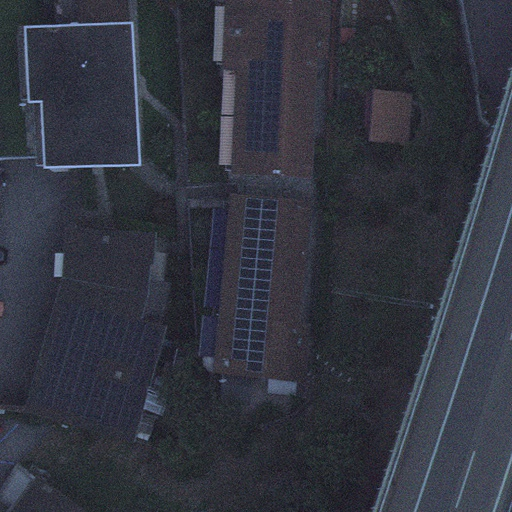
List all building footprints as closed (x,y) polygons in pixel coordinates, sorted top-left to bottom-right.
[(321,0),(228,0),(227,64),(241,65),(237,172),(308,174),(312,59),(320,60),(321,0)] [(124,22),(30,26),(33,96),(48,95),(51,168),(129,165),(124,22)] [(395,107),(367,106),(365,156),(393,157),(395,107)] [(308,206),(233,198),(214,373),(298,382),(304,326),(295,325),(308,206)] [(145,235),(68,233),(65,274),(28,404),(128,435),(155,328),(131,320),(141,288),(145,235)] [(77,511),(38,482),(15,511),(77,511)]
